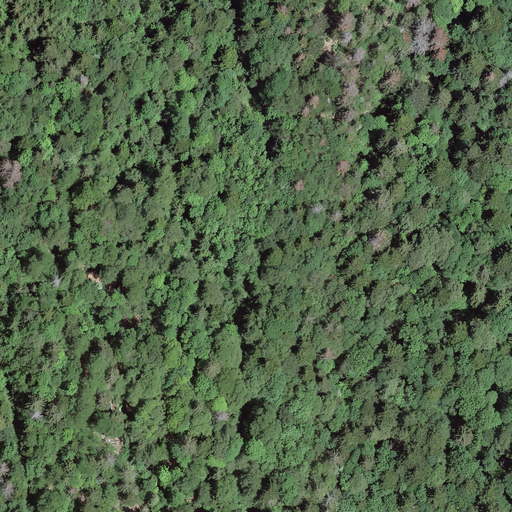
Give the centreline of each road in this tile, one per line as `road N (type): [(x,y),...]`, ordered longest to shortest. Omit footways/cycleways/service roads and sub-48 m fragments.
road 1 (track): [(246,511),(236,369),(241,297),(275,181),(230,0)]
road 2 (track): [(28,511),(0,355)]
